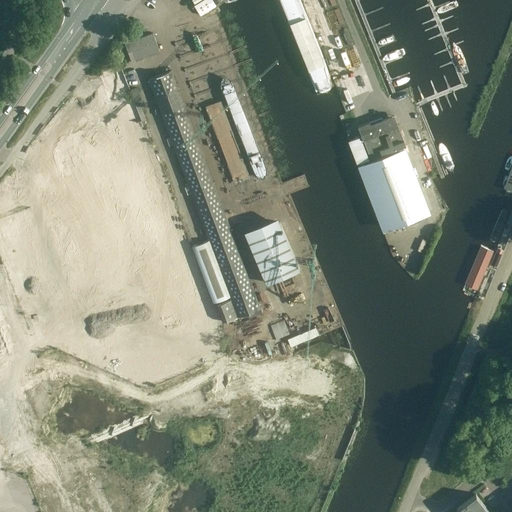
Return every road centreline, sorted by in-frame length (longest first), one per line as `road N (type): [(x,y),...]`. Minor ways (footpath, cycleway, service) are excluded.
road 1 (unclassified): [(405,511),(511,243)]
road 2 (unclassified): [(0,175),(116,24)]
road 3 (primary): [(0,134),(90,2)]
